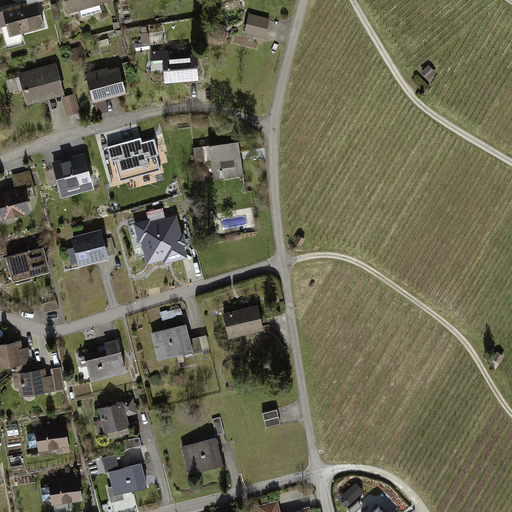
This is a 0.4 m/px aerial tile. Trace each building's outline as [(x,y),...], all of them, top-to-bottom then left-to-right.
[(38,0),(29,0),(3,8),(11,33),(45,23),(38,0)] [(102,0),(64,0),(69,13),(103,2),(102,0)] [(271,17),(250,12),(245,31),(265,37),(271,17)] [(85,56),(82,45),(70,48),(73,59),(85,56)] [(170,49),(152,51),(152,59),(163,58),(165,80),(199,77),(197,52),(182,53),(182,51),(170,52),(170,49)] [(56,61),(18,72),(27,103),(65,92),(56,61)] [(108,66),(86,72),(94,99),(126,90),(119,66),(109,69),(108,66)] [(429,66),(420,74),(428,82),(436,74),(429,66)] [(75,93),(62,96),(68,114),(80,110),(75,93)] [(106,99),(98,102),(101,112),(109,110),(106,99)] [(141,137),(111,144),(120,179),(161,169),(154,138),(142,141),(141,137)] [(239,139),(209,143),(209,144),(194,147),(196,161),(211,158),(214,177),(244,173),(239,139)] [(83,154),(50,163),(59,198),(93,188),(83,154)] [(16,189),(0,192),(0,215),(2,215),(3,219),(28,212),(24,199),(36,195),(29,170),(12,175),(16,189)] [(185,250),(176,214),(139,223),(148,260),(185,250)] [(101,228),(72,236),(74,246),(67,247),(72,266),(109,256),(109,254),(104,238),(101,228)] [(113,236),(104,238),(109,254),(117,252),(113,236)] [(44,244),(6,254),(13,279),(51,270),(44,244)] [(56,300),(42,304),(44,311),(58,308),(56,300)] [(258,303),(224,312),(230,336),(264,328),(258,303)] [(185,323),(151,332),(159,359),(193,350),(190,338),(185,323)] [(200,335),(190,338),(193,350),(193,353),(203,350),(200,335)] [(128,370),(119,337),(105,341),(108,352),(86,358),(92,380),(128,370)] [(20,338),(0,342),(0,365),(30,360),(27,345),(22,346),(20,338)] [(52,374),(55,389),(65,388),(61,366),(51,368),(52,374)] [(45,368),(13,373),(15,386),(19,386),(21,395),(55,389),(52,374),(46,375),(45,368)] [(134,398),(99,407),(105,431),(129,424),(126,414),(137,411),(134,398)] [(278,409),(263,413),(266,426),(281,422),(278,409)] [(220,417),(212,419),(216,434),(224,432),(220,417)] [(63,421),(33,426),(37,451),(67,445),(63,421)] [(214,436),(180,445),(188,472),(222,463),(214,436)] [(140,437),(124,441),(126,449),(142,445),(140,437)] [(110,471),(119,468),(115,453),(103,457),(107,471),(110,471)] [(119,468),(110,471),(116,494),(148,485),(141,462),(119,468)] [(77,472),(47,478),(52,504),(82,498),(77,472)] [(282,511),(279,499),(258,505),(259,511),(309,511),(308,506),(285,511),(282,511)]
